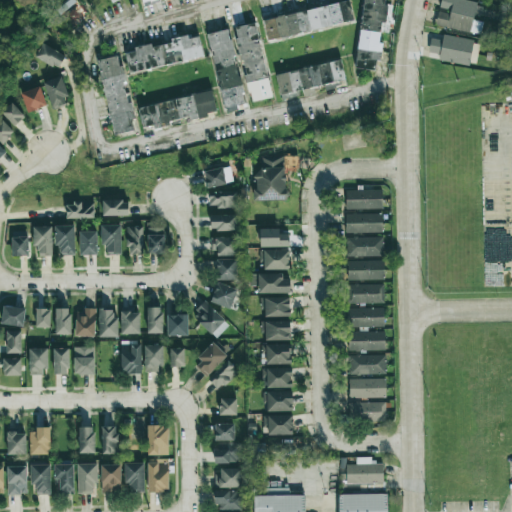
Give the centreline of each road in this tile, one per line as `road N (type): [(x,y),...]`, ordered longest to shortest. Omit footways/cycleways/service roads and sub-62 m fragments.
road 1 (residential): [(407,80),(107,145),(97,138),(85,73),(95,40),(214,0)]
road 2 (tertiary): [(420,0),(407,80),(415,511)]
road 3 (residential): [(408,167),(345,168),(326,176),(318,194),(322,414)]
road 4 (residential): [(0,280),(181,276)]
road 5 (residential): [(180,406),(0,399)]
